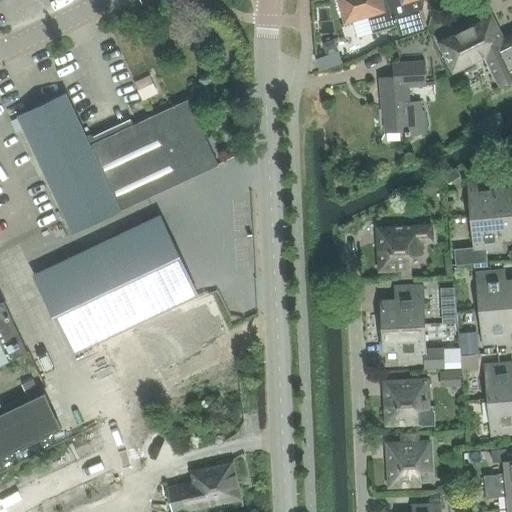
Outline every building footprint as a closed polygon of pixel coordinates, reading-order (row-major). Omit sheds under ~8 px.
[(422,6),(423,0),(337,0),(344,23),(370,15),(375,34),(398,27),(399,32),(422,25),(417,7),(422,6)] [(489,17),(439,42),(454,72),(486,56),(491,65),(500,85),(510,80),(511,79),(511,36),(504,40),(504,39),(500,41),(489,17)] [(349,24),(351,37),(367,34),(365,22),(349,24)] [(314,58),(319,72),(343,63),(338,50),(314,58)] [(409,87),(427,86),(425,61),(393,64),(394,77),(380,78),(383,116),(385,116),(386,132),(406,131),(406,135),(410,135),(410,134),(426,133),(425,111),(422,111),(421,102),(410,103),(409,87)] [(134,82),(143,101),(158,94),(149,76),(134,82)] [(19,118),(31,145),(73,233),(219,165),(207,138),(203,140),(185,101),(134,125),(134,124),(121,130),(121,131),(96,143),(95,140),(91,138),(87,140),(66,96),(19,118)] [(478,121),(475,123),(482,138),(490,134),(483,119),(478,121)] [(470,217),(511,213),(510,188),(467,192),(470,217)] [(455,250),(456,266),(487,263),(486,252),(490,252),(489,242),(511,239),(511,213),(470,217),(473,249),(455,250)] [(72,356),(200,295),(161,214),(33,275),(72,356)] [(433,226),(419,226),(378,228),(379,269),(411,268),(410,253),(420,253),(420,243),(434,242),(433,226)] [(487,270),(475,271),(476,283),(488,282),(487,270)] [(479,309),(511,305),(511,279),(488,282),(476,283),(479,309)] [(382,325),(424,323),(423,298),(381,300),(382,325)] [(0,408),(3,407),(0,400),(0,365),(11,361),(28,352),(4,301),(0,303),(0,408)] [(511,305),(479,309),(481,335),(511,331),(511,305)] [(183,312),(168,319),(166,316),(164,312),(146,321),(148,324),(150,328),(135,335),(61,370),(86,422),(100,415),(163,385),(214,361),(206,343),(190,311),(189,309),(183,312)] [(424,323),(382,325),(382,351),(396,351),(397,366),(410,366),(409,364),(424,363),(424,368),(443,367),(443,348),(424,349),(424,323)] [(479,357),(479,339),(460,338),(460,356),(479,357)] [(487,400),(511,398),(511,359),(483,362),(484,368),(485,374),(487,400)] [(42,369),(47,384),(62,379),(56,364),(42,369)] [(440,372),(441,387),(461,387),(460,371),(440,372)] [(22,384),(27,394),(37,389),(32,379),(22,384)] [(433,407),(427,407),(426,380),(385,381),(386,423),(418,422),(418,425),(421,425),(421,426),(435,426),(435,411),(433,411),(433,407)] [(47,393),(0,415),(0,458),(63,429),(47,393)] [(511,398),(487,400),(490,426),(491,437),(511,435),(511,398)] [(420,469),(430,469),(429,442),(387,444),(389,486),(421,484),(420,469)] [(484,487),(511,484),(511,448),(490,451),(491,462),(503,461),(504,474),(483,476),(484,487)] [(167,486),(172,508),(173,511),(187,511),(196,510),(196,511),(217,511),(245,506),(235,459),(188,469),(191,480),(167,486)] [(508,509),(511,508),(511,484),(484,487),(485,499),(507,497),(508,509)]
